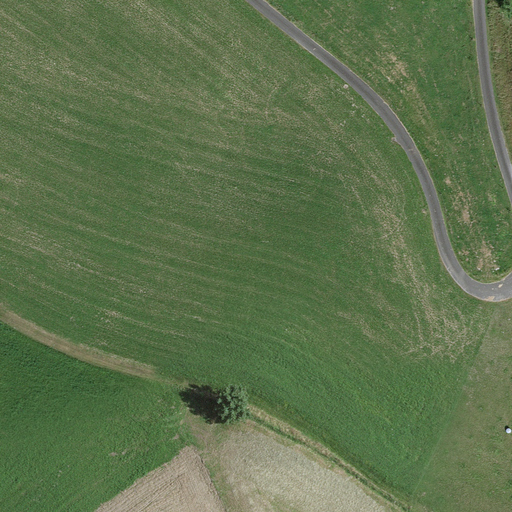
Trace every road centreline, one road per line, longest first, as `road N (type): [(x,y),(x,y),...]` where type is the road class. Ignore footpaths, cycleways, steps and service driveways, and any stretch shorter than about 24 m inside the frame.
road 1 (track): [(253,0),(363,88),(406,137),(457,270),(478,293),(511,290)]
road 2 (track): [(511,179),(492,108),(480,0)]
